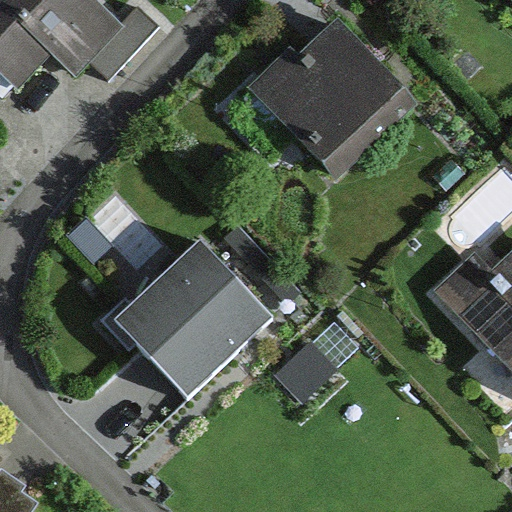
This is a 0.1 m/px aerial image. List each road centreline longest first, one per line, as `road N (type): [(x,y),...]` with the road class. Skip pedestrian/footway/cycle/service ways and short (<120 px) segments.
road 1 (residential): [(0,264),(31,203),(226,0)]
road 2 (residential): [(138,511),(54,427),(11,368),(0,334)]
